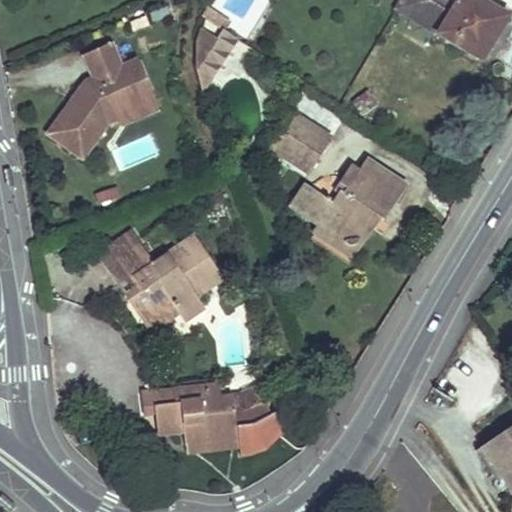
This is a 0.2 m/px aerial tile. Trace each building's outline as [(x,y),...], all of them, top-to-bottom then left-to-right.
[(476,0),(417,0),(409,14),(439,33),(479,60),(507,19),(476,0)] [(229,24),(205,9),(202,17),(224,31),(229,24)] [(211,80),(195,70),(215,39),(200,29),(195,49),(194,67),(199,89),(201,94),(211,80)] [(215,39),(195,70),(211,80),(236,40),(221,30),(215,39)] [(110,44),(82,56),(92,79),(84,83),(47,135),(81,160),(107,125),(120,119),(137,112),(133,101),(151,94),(137,61),(120,68),(110,44)] [(151,94),(133,101),(137,112),(120,119),(123,126),(158,111),(151,94)] [(291,112),(268,148),(309,174),(332,140),(291,112)] [(304,185),(289,207),(319,227),(352,249),(368,224),(366,223),(372,213),(384,221),(391,210),(385,208),(401,183),(364,159),(356,171),(342,195),(344,197),(338,207),(304,185)] [(350,167),(335,190),(341,196),(342,195),(356,171),(350,167)] [(401,183),(385,208),(391,210),(406,186),(401,183)] [(384,221),(372,213),(366,223),(368,224),(352,249),(319,227),(311,241),(354,267),(384,221)] [(133,231),(122,239),(130,253),(106,268),(120,288),(133,279),(143,292),(128,301),(138,315),(158,303),(169,319),(178,313),(184,322),(205,309),(198,299),(225,281),(195,235),(154,262),(133,231)] [(122,239),(98,255),(106,268),(130,253),(122,239)] [(133,279),(120,288),(128,301),(143,292),(133,279)] [(158,303),(138,315),(149,332),(169,319),(158,303)] [(221,398),(220,385),(174,391),(175,403),(154,405),(157,435),(184,432),(185,445),(239,440),(235,412),(233,397),(221,398)] [(246,395),(233,397),(235,412),(247,410),(246,395)] [(511,397),(511,396),(466,426),(486,456),(490,453),(506,476),(502,479),(511,493),(511,397)] [(466,426),(461,430),(481,459),(486,456),(466,426)] [(239,440),(185,445),(186,454),(240,449),(239,440)] [(490,453),(486,456),(502,479),(506,476),(490,453)]
